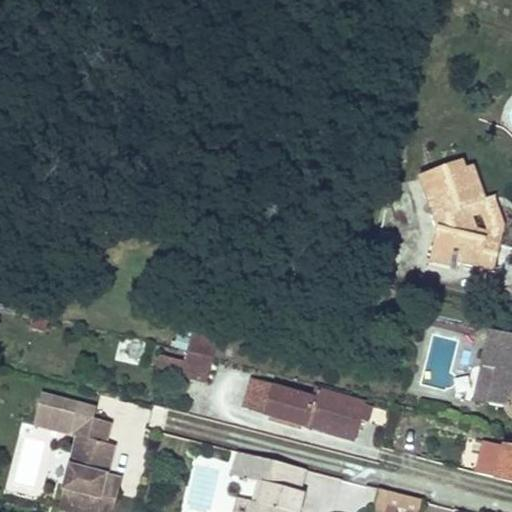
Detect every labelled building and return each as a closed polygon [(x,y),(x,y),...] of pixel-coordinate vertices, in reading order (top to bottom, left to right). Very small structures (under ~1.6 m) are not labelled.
[(404,157),(410,134),(397,131),(392,155),(404,157)] [(466,170),(463,162),(449,168),(451,175),(466,170)] [(466,210),(480,204),(486,202),(473,167),(466,170),(451,175),(449,168),(420,178),(439,229),(433,252),(458,258),(457,263),(495,272),(502,244),(495,243),(470,237),(472,231),(472,228),(469,219),(466,210)] [(505,229),(495,199),(486,202),(480,204),(484,213),(495,243),(502,244),(503,239),(505,229)] [(484,213),(480,204),(466,210),(469,219),(472,218),(484,213)] [(495,243),(492,236),(477,232),(472,231),(470,237),(495,243)] [(457,263),(458,258),(433,252),(430,264),(456,270),(457,263)] [(45,333),(48,319),(34,315),(30,329),(45,333)] [(511,336),(491,332),(483,368),(498,372),(490,405),(507,410),(509,413),(511,416),(511,417),(511,336)] [(213,359),(218,341),(193,334),(188,352),(213,359)] [(121,335),(114,358),(136,365),(144,342),(121,335)] [(187,352),(191,339),(178,336),(174,348),(187,352)] [(148,368),(156,343),(147,340),(139,365),(148,368)] [(401,361),(402,349),(392,348),(390,359),(401,361)] [(211,371),(213,359),(188,352),(185,362),(162,356),(158,370),(198,381),(201,368),(211,371)] [(207,383),(211,371),(201,368),(198,381),(207,383)] [(490,405),(498,372),(483,368),(475,402),(490,405)] [(266,415),(273,388),(251,382),(243,409),(266,415)] [(360,419),(364,405),(317,391),(314,400),(273,388),(266,415),(354,440),(358,426),(360,419)] [(107,477),(115,446),(106,444),(111,424),(94,419),(78,416),(81,406),(42,395),(34,426),(72,436),(71,437),(78,438),(60,510),(68,511),(114,511),(119,494),(103,490),(107,477)] [(368,421),(372,408),(364,405),(360,419),(368,421)] [(94,419),(97,410),(81,406),(78,416),(94,419)] [(511,482),(511,449),(485,442),(478,474),(511,482)] [(243,479),(249,456),(238,453),(233,476),(243,479)] [(299,511),(304,493),(300,492),(306,470),(249,456),(243,479),(258,482),(264,484),(259,504),(253,502),(250,511),(299,511)] [(119,494),(122,480),(107,477),(103,490),(119,494)] [(259,504),(264,484),(258,482),(253,502),(259,504)] [(419,511),(422,501),(388,492),(380,490),(374,511),(396,511),(398,508),(407,510),(406,511),(419,511)] [(250,511),(253,502),(239,498),(234,511),(250,511)]
